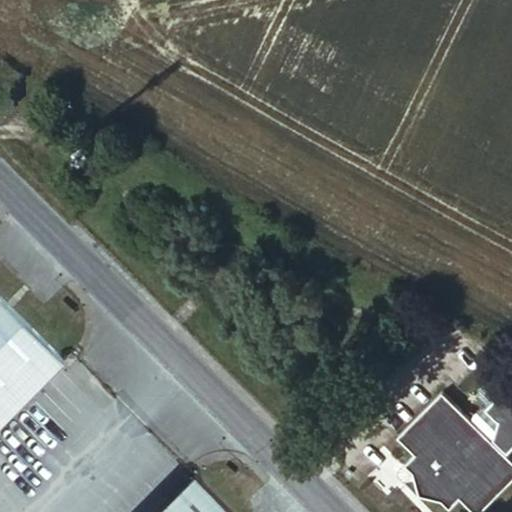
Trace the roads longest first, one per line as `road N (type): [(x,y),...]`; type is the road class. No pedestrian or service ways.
road 1 (residential): [(0,193),(323,511)]
road 2 (unknown): [(324,511),(436,334)]
